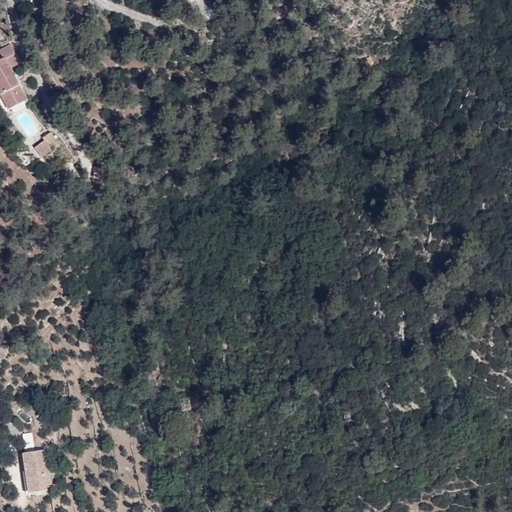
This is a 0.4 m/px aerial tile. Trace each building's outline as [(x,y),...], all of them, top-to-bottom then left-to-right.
[(0,92),(10,110),(28,100),(12,71),(22,65),(11,46),(1,52),(4,59),(0,61),(0,92)] [(52,133),(44,138),(49,146),(57,140),(52,133)] [(53,152),(49,146),(45,141),(34,149),(42,160),(53,152)] [(196,419),(195,405),(181,406),(182,420),(196,419)] [(25,435),(18,428),(10,434),(17,442),(25,435)] [(21,454),(26,496),(50,493),(45,451),(21,454)]
